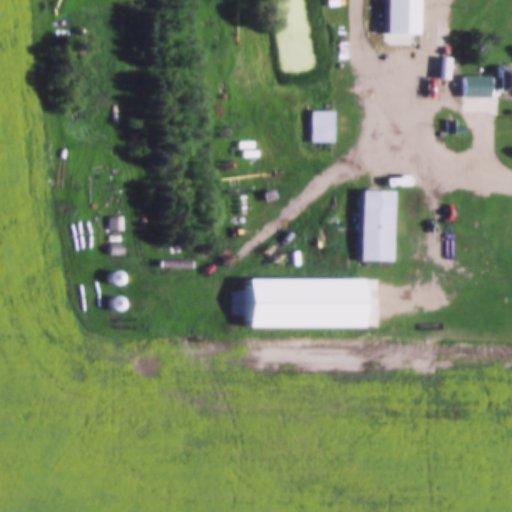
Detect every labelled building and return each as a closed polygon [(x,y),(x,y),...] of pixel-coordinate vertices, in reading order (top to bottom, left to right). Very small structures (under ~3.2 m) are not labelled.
[(413,32),(412,0),(379,0),(380,32),(413,32)] [(511,67),(493,67),(493,90),(511,90),(511,67)] [(458,95),(484,95),(484,75),(458,75),(458,95)] [(327,110),(305,110),(305,142),(327,142),(327,110)] [(354,260),(386,260),(387,189),(355,189),(354,260)] [(105,229),(117,229),(117,216),(105,216),(105,229)] [(108,285),(118,279),(112,269),(102,276),(108,285)] [(356,326),(356,277),(239,277),(239,326),(356,326)] [(110,311),(118,303),(110,295),(102,303),(110,311)]
